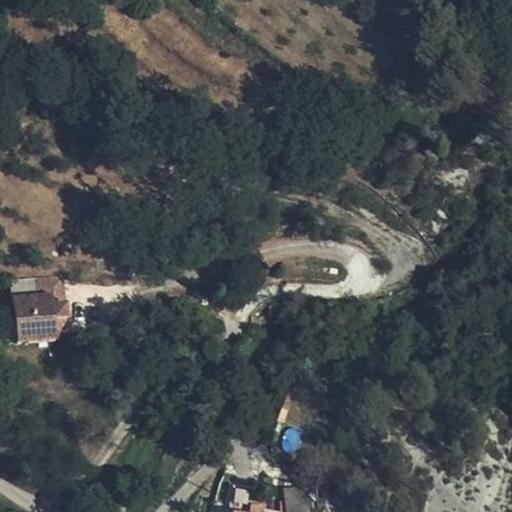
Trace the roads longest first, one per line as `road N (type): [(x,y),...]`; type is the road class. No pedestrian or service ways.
road 1 (track): [(58,511),(166,393),(226,369),(225,317),(99,294)]
road 2 (track): [(166,393),(259,451),(264,485)]
